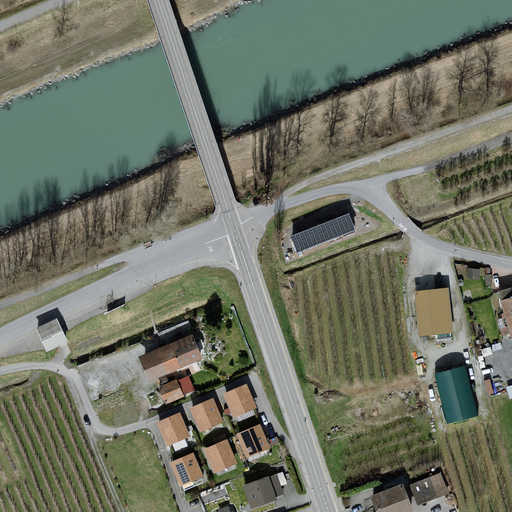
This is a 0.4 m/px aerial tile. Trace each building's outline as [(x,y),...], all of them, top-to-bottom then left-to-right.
[(349,212),(290,235),(297,252),(355,229),(349,212)] [(450,287),(416,291),(421,335),(455,331),(450,287)] [(511,288),(500,291),(511,332),(511,288)] [(57,318),(36,328),(46,349),(67,340),(57,318)] [(190,334),(139,355),(150,382),(201,360),(190,334)] [(468,369),(437,375),(447,423),(478,417),(468,369)] [(164,401),(195,390),(189,373),(158,384),(164,401)] [(248,385),(225,395),(235,419),(258,409),(248,385)] [(214,400),(192,410),(202,434),(225,424),(214,400)] [(180,414),(158,425),(170,449),(192,438),(180,414)] [(261,426),(238,436),(249,460),(272,450),(261,426)] [(229,441),(206,451),(217,475),(239,465),(229,441)] [(195,456),(172,466),(183,489),(206,479),(195,456)] [(445,471),(410,484),(418,505),(453,491),(445,471)] [(275,473),(242,485),(247,499),(249,498),(252,508),(277,500),(275,496),(282,493),(275,473)] [(412,511),(402,482),(370,494),(377,511),(412,511)]
